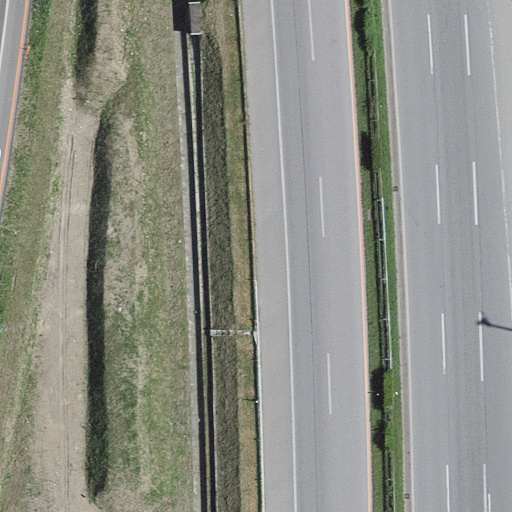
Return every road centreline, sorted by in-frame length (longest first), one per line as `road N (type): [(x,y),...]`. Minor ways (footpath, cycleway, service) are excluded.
road 1 (motorway): [(306,0),(330,511)]
road 2 (motorway): [(459,511),(435,190)]
road 3 (motorway): [(446,511),(435,190)]
road 4 (motorway): [(435,190),(424,0)]
